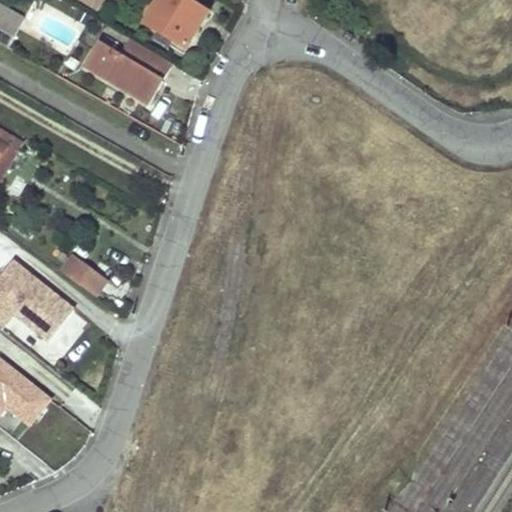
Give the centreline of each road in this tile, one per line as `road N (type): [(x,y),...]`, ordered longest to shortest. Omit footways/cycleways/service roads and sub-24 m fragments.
road 1 (residential): [(259,30),(233,57),(109,438),(85,472),(7,511)]
road 2 (residential): [(511,136),(452,133),(328,48),(259,30)]
road 3 (unknown): [(141,343),(0,235)]
road 4 (unknown): [(109,438),(0,345)]
